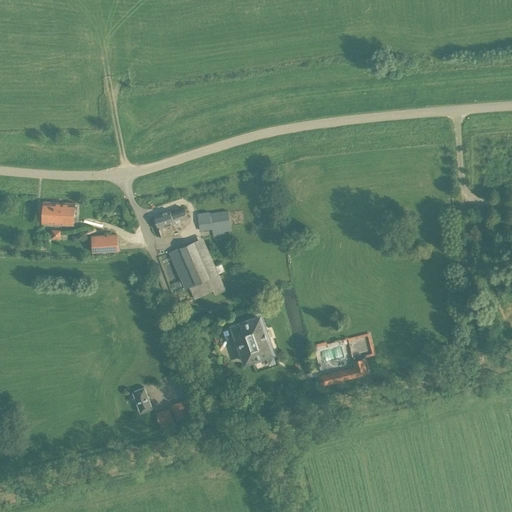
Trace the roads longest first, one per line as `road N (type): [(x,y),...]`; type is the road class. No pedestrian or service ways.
road 1 (unclassified): [(0,172),(115,178),(262,134),(511,107)]
road 2 (track): [(93,0),(124,157),(182,106)]
road 3 (track): [(463,189),(483,370)]
